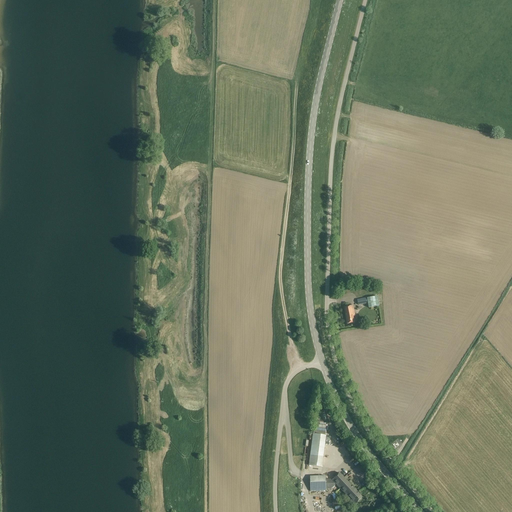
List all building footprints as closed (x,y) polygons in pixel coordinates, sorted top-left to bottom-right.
[(379,306),(377,296),(357,300),(358,305),(368,303),(369,308),(379,306)] [(355,317),(353,306),(344,307),(347,324),(354,323),(353,317),(355,317)] [(313,434),(309,465),(322,467),(326,436),(325,435),(326,432),(314,430),(313,434)] [(363,498),(340,473),(332,480),(351,500),(349,501),(353,506),(356,503),(356,504),(363,498)] [(310,477),(311,491),(326,491),(326,489),(331,489),(335,485),(330,479),(326,479),(326,476),(315,477),(310,477)]
